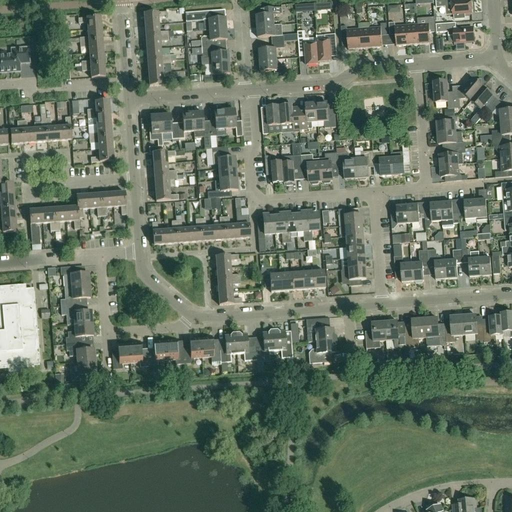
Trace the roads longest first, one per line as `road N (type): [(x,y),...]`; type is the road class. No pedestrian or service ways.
road 1 (residential): [(374,192),(262,198),(251,188),(254,92)]
road 2 (residential): [(254,92),(330,82),(352,67),(417,63)]
road 3 (residential): [(191,315),(346,308)]
road 4 (residential): [(23,155),(63,152),(66,182),(133,180)]
road 5 (residential): [(384,305),(511,297)]
road 6 (residential): [(423,190),(417,63)]
road 7 (residential): [(0,86),(126,84)]
